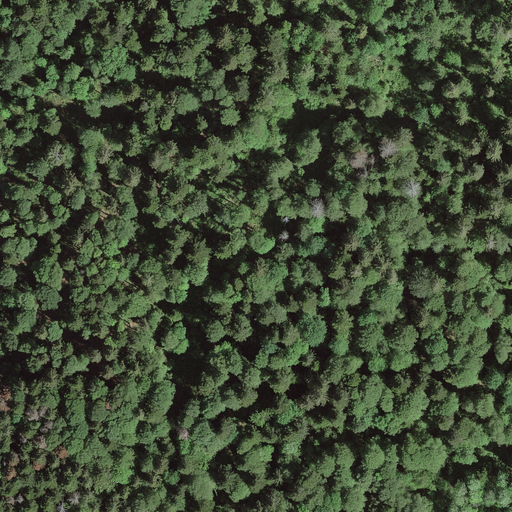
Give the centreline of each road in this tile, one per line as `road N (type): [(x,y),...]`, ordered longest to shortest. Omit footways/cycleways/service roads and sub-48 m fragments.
road 1 (track): [(203,511),(272,262),(300,121),(299,59),(321,0)]
road 2 (track): [(511,292),(445,360),(345,432),(321,511)]
